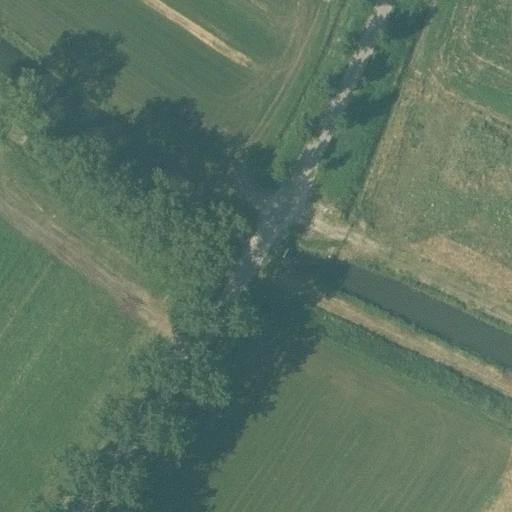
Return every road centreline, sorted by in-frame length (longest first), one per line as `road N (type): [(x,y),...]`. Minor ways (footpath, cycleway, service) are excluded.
road 1 (unclassified): [(82,511),(247,266),(385,0)]
road 2 (track): [(247,266),(0,90)]
